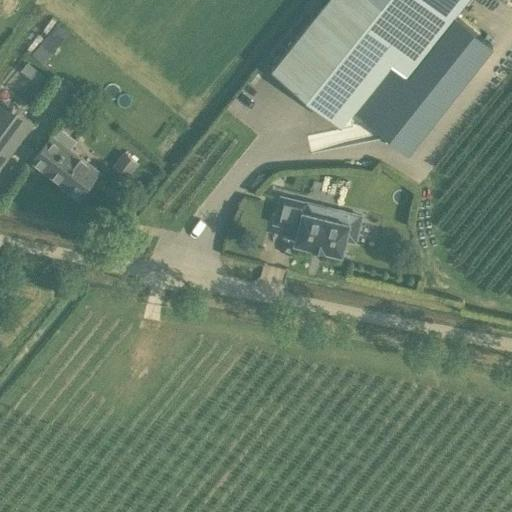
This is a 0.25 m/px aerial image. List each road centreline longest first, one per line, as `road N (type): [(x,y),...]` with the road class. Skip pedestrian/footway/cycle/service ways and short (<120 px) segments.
road 1 (unclassified): [(511,346),(0,242)]
road 2 (unknown): [(414,115),(382,136),(286,151),(248,168),(183,281)]
